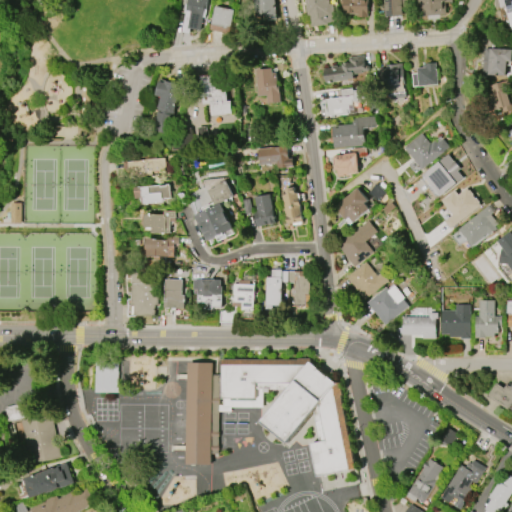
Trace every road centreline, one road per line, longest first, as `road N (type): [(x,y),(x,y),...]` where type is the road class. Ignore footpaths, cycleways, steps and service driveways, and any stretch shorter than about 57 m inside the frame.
road 1 (secondary): [(511,435),(349,342),(0,335)]
road 2 (residential): [(287,0),(334,340)]
road 3 (residential): [(147,60),(458,38)]
road 4 (residential): [(511,198),(466,131),(458,38),(478,0)]
road 5 (residential): [(69,335),(78,434),(141,511)]
road 6 (residential): [(114,335),(116,141)]
road 7 (residential): [(323,249),(257,252),(209,265),(184,216)]
road 8 (residential): [(361,346),(355,367),(382,511)]
